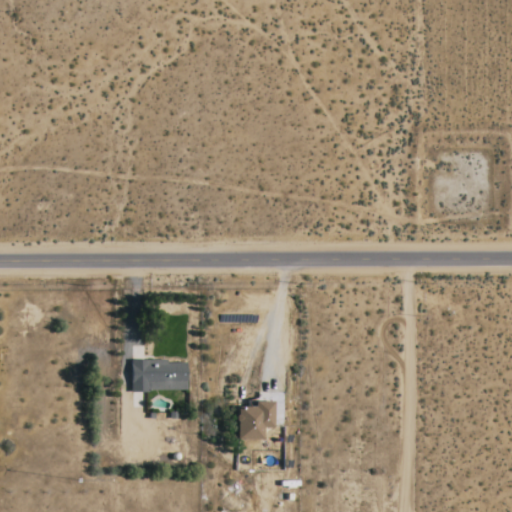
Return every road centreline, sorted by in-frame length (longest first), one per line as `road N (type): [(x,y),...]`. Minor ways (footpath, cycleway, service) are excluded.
road 1 (tertiary): [(0,262),(511,257)]
road 2 (track): [(402,511),(407,258)]
